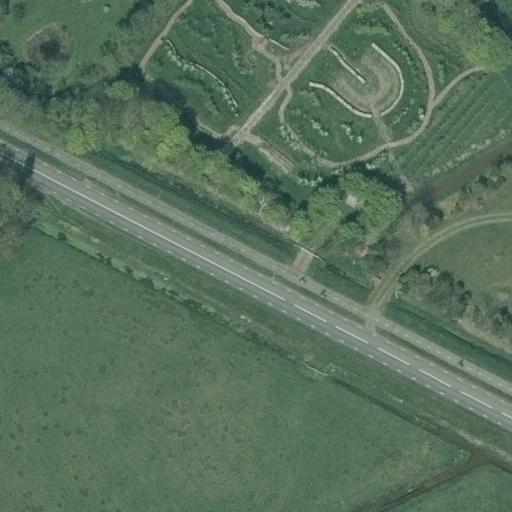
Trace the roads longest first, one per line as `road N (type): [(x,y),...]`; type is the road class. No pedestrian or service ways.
road 1 (tertiary): [(511,420),(0,156)]
road 2 (track): [(360,341),(420,255),(458,232),(511,224)]
